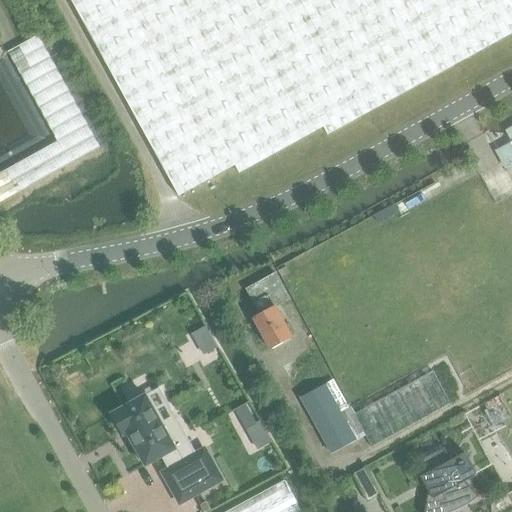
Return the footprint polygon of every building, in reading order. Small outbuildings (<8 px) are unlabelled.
[(511,0),(68,0),(178,198),(234,167),(238,175),(323,129),(327,137),(383,106),(511,34),(511,0)] [(0,173),(0,203),(42,180),(98,149),(33,36),(3,54),(56,143),(0,173)] [(511,165),(511,126),(505,130),(511,142),(495,151),(505,169),(511,165)] [(287,300),(273,275),(244,291),(252,304),(251,304),(258,315),(252,319),(269,351),(290,340),(272,309),(287,300)] [(432,372),(353,415),(371,448),(383,442),(450,407),(432,372)] [(354,441),(339,414),(346,410),(331,382),(300,399),(330,455),(354,441)] [(144,395),(111,414),(123,435),(127,433),(145,465),(161,456),(168,469),(161,472),(179,504),(222,480),(204,448),(195,453),(176,418),(162,426),(144,395)] [(499,395),(483,403),(486,409),(484,410),(492,427),(510,417),(499,395)] [(438,511),(439,511),(452,508),(464,502),(475,495),(478,498),(479,496),(462,477),(474,471),(462,448),(448,456),(441,443),(417,457),(426,473),(420,476),(427,490),(423,511),(438,511)] [(365,467),(352,474),(368,502),(380,495),(365,467)] [(301,511),(285,481),(226,511),(301,511)] [(206,501),(199,505),(203,511),(205,511),(210,509),(206,501)]
